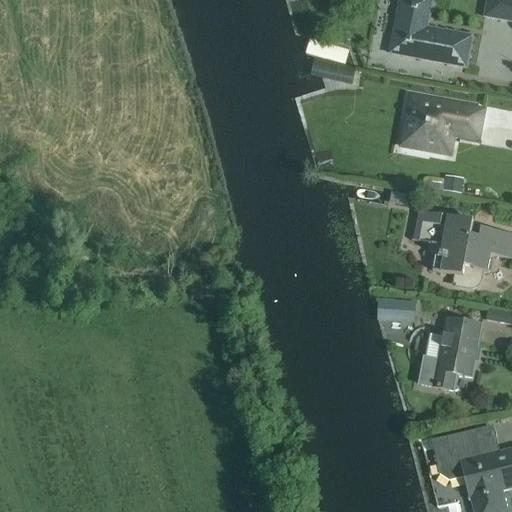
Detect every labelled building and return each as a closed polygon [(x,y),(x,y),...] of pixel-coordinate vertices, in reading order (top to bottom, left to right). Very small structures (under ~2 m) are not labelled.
[(432,0),(400,0),(390,55),(467,69),(473,37),(426,28),(428,16),(430,17),(432,0)] [(511,0),(504,0),(500,21),(511,23),(511,0)] [(412,99),(403,147),(450,155),(455,129),(479,133),(483,112),(412,99)] [(511,118),(487,115),(483,150),(511,153),(511,118)] [(459,287),(469,289),(470,289),(472,289),(473,289),(475,288),(476,287),(478,286),(479,285),(480,284),(480,282),(481,281),(482,273),(489,274),(489,273),(488,273),(491,256),(511,260),(511,235),(473,229),(474,223),(417,212),(417,214),(420,215),(415,240),(412,240),(412,242),(442,247),(438,272),(432,271),(432,272),(460,278),(459,287)] [(379,301),(378,323),(415,324),(416,303),(379,301)] [(511,326),(511,314),(488,310),(486,321),(511,326)] [(448,321),(441,362),(425,359),(420,386),(453,392),(456,375),(472,378),(476,361),(479,362),(480,353),(477,352),(482,327),(448,321)] [(475,505),(477,511),(478,511),(499,511),(504,504),(502,494),(511,491),(511,450),(495,454),(494,448),(480,451),(477,437),(475,431),(432,442),(434,448),(441,476),(450,481),(466,477),(467,484),(473,506),(475,505)]
